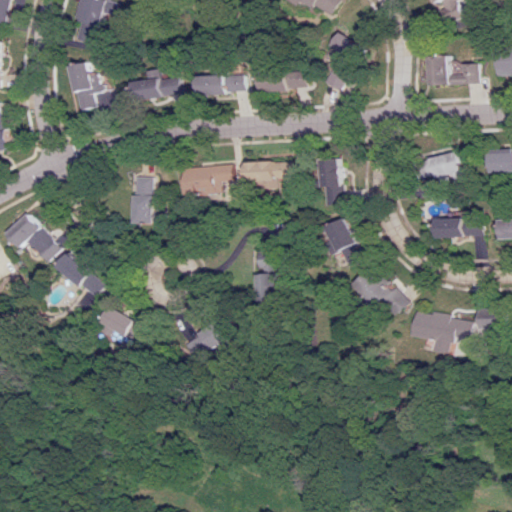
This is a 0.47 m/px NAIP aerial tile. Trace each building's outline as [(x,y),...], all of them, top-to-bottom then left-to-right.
[(14,0),(0,0),(0,25),(8,27),(14,0)] [(121,1),(115,0),(86,0),(82,17),(86,19),(81,38),(98,43),(107,11),(118,14),(121,1)] [(296,0),(292,9),(304,14),(307,7),(321,14),(323,9),(338,16),(345,0),(296,0)] [(438,0),(444,0),(448,0),(449,13),(453,22),(483,21),(481,0),(476,0),(466,1),(466,0),(438,0)] [(336,82),(353,90),(373,44),(347,32),(340,46),(350,51),(336,82)] [(489,83),(488,62),(472,62),(473,73),(461,73),(460,55),(440,55),(441,84),(489,83)] [(76,64),(84,109),(101,106),(102,112),(121,109),(118,88),(107,90),(104,72),(96,73),(94,61),(76,64)] [(316,88),(315,69),(269,71),(270,90),(316,88)] [(253,73),(206,74),(207,93),(254,92),(253,73)] [(189,94),(186,74),(140,81),(143,100),(189,94)] [(0,151),(17,146),(4,101),(0,102),(0,151)] [(511,149),(496,150),(497,171),(511,169),(511,149)] [(427,178),(457,172),(458,182),(471,180),(466,152),(424,159),(427,178)] [(350,204),(349,158),(330,159),(331,204),(350,204)] [(298,160),(252,160),(252,182),(273,182),(273,192),(285,192),(285,176),(298,176),(298,160)] [(237,179),(236,164),(191,166),(192,194),(225,193),(224,179),(237,179)] [(142,222),(171,223),(172,209),(159,209),(160,176),(142,176),(142,222)] [(443,237),(488,235),(487,209),(472,210),(472,217),(442,218),(443,237)] [(35,211),(69,247),(54,261),(34,239),(26,246),(12,232),(35,211)] [(334,224),(339,238),(334,240),(340,254),(349,250),(354,265),(369,259),(353,217),(334,224)] [(268,301),(287,300),(285,249),(265,250),(268,301)] [(115,285),(78,252),(65,266),(92,289),(81,301),(92,310),(115,285)] [(414,301),(380,268),(362,287),(386,310),(392,305),(402,314),(414,301)] [(109,324),(145,345),(157,326),(120,305),(109,324)] [(486,308),(485,332),(510,333),(511,308),(486,308)] [(419,335),(441,339),(439,351),(456,353),(458,336),(473,339),(476,319),(423,310),(419,335)]
